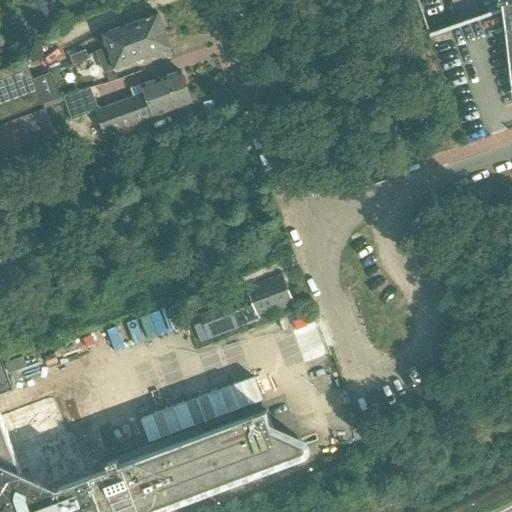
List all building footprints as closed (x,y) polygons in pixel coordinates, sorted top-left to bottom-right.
[(431,34),(429,34),(468,143),(511,127),(511,0),(498,0),(499,5),(499,10),(431,34)] [(158,14),(103,34),(107,47),(143,35),(145,39),(165,32),(158,14)] [(108,48),(97,51),(104,69),(105,72),(112,69),(114,69),(171,48),(165,33),(165,32),(145,39),(143,35),(107,47),(108,48)] [(71,56),(74,65),(89,59),(87,55),(86,50),(71,56)] [(0,121),(42,106),(41,104),(37,94),(26,63),(0,72),(0,121)] [(149,101),(186,87),(179,70),(143,84),(146,92),(130,98),(133,104),(136,103),(139,109),(151,105),(149,101)] [(56,87),(37,94),(41,104),(60,97),(56,87)] [(85,115),(99,110),(91,87),(64,96),(72,120),(85,115)] [(106,135),(192,103),(186,87),(149,101),(151,105),(139,109),(136,103),(133,104),(130,98),(99,110),(85,115),(91,132),(97,133),(104,130),(106,135)] [(0,185),(66,162),(46,108),(0,124),(0,185)] [(414,148),(409,134),(400,137),(405,152),(414,148)] [(253,304),(232,312),(238,328),(260,320),(259,317),(293,303),(283,275),(247,289),(251,300),(253,304)] [(185,300),(190,312),(205,307),(200,294),(185,300)] [(0,345),(4,357),(34,346),(30,334),(0,345)] [(8,369),(25,362),(21,352),(4,359),(8,369)] [(281,427),(274,424),(266,403),(59,483),(58,486),(21,469),(22,467),(0,410),(0,511),(130,511),(303,445),(306,443),(307,439),(306,436),(303,434),(282,425),(281,427)]
